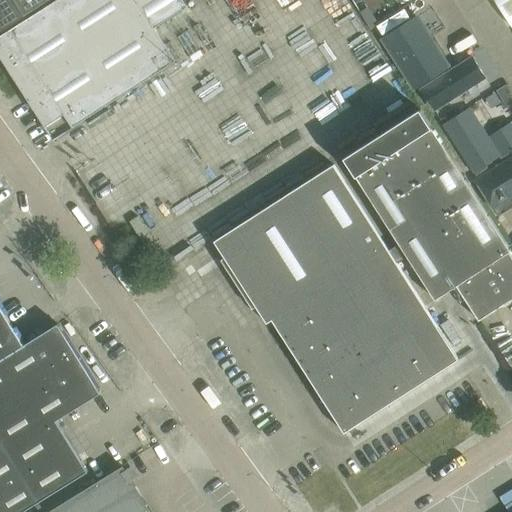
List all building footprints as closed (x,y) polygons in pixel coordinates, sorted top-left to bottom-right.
[(0,0),(0,32),(50,0),(0,0)] [(188,7),(183,0),(57,0),(0,37),(0,56),(54,140),(176,62),(155,28),(188,7)] [(452,0),(416,0),(370,30),(409,92),(482,45),(452,0)] [(511,0),(494,0),(511,27),(511,25),(511,0)] [(409,92),(420,110),(431,127),(504,80),(482,45),(409,92)] [(511,92),(504,80),(431,127),(468,184),(511,155),(511,92)] [(511,299),(511,252),(507,245),(468,184),(431,127),(420,110),(344,158),(435,300),(457,286),(479,321),(511,299)] [(142,241),(169,242),(170,172),(123,172),(123,163),(126,163),(126,148),(107,148),(107,149),(91,149),(91,215),(143,216),(142,241)] [(511,155),(468,184),(507,245),(511,242),(511,155)] [(334,165),(215,242),(267,324),(272,321),(345,433),(459,360),(334,165)] [(0,306),(0,360),(24,346),(0,306)] [(58,325),(24,346),(0,360),(0,511),(22,511),(88,472),(57,421),(101,394),(58,325)] [(151,511),(123,467),(50,511),(151,511)]
